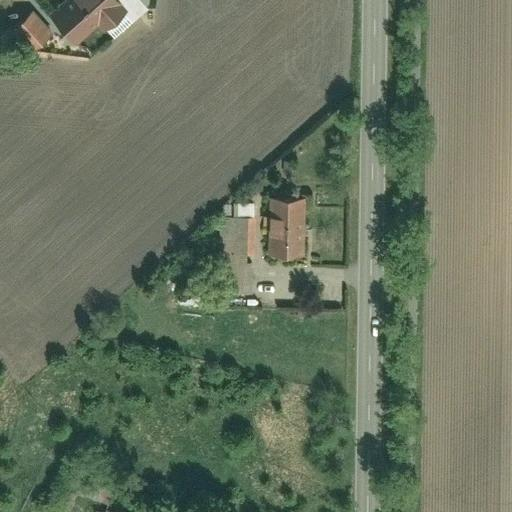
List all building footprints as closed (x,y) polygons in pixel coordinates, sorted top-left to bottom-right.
[(62,0),(52,9),(78,40),(100,21),(106,28),(128,9),(120,0),(62,0)] [(134,15),(147,4),(143,0),(120,0),(128,9),(134,15)] [(30,7),(7,27),(28,51),(51,31),(30,7)] [(306,252),(307,195),(269,194),(268,251),(306,252)] [(257,252),(258,214),(222,214),(221,252),(257,252)] [(204,288),(179,288),(179,303),(203,304),(204,288)] [(65,511),(68,511),(78,488),(57,479),(47,505),(65,511)]
